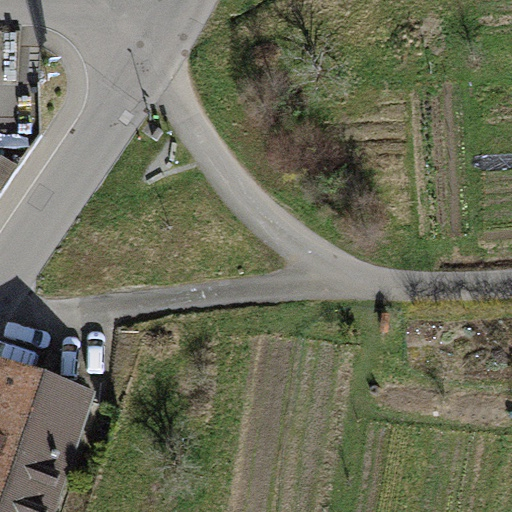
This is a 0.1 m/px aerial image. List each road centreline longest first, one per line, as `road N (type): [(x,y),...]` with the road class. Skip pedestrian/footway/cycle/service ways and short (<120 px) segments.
road 1 (unclassified): [(511,285),(387,289),(292,243),(143,60)]
road 2 (residential): [(0,284),(143,60)]
road 3 (residential): [(143,60),(70,11),(0,6)]
